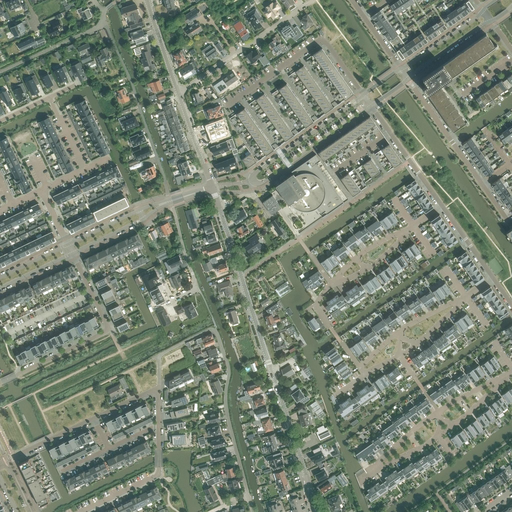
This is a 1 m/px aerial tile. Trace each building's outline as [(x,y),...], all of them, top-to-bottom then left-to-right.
[(21,5),(18,0),(12,0),(7,3),(11,10),(21,5)] [(400,0),(399,0),(395,3),(401,12),(406,9),(400,0)] [(406,0),(400,0),(406,9),(411,6),(406,0)] [(466,0),(464,2),(470,11),(474,8),(469,0),(468,0),(466,0)] [(175,1),(165,4),(167,10),(173,8),(173,11),(179,9),(178,7),(176,7),(175,1)] [(267,10),(264,12),(268,17),(271,15),(273,18),(275,16),(276,17),(278,16),(277,15),(279,13),(277,10),(280,7),(276,2),(273,4),(272,3),(266,8),(267,10)] [(464,2),(459,5),(466,14),(470,11),(464,2)] [(49,3),(38,8),(42,16),(53,11),(49,3)] [(395,3),(391,6),(392,8),(394,10),(397,15),(401,12),(395,3)] [(135,4),(123,8),(126,17),(128,17),(130,22),(131,27),(125,29),(126,33),(132,31),(132,28),(144,25),(141,18),(140,18),(139,19),(139,18),(139,17),(139,16),(139,15),(138,14),(138,13),(135,4)] [(4,14),(0,6),(0,5),(0,15),(1,17),(4,15),(6,20),(9,18),(7,12),(4,14)] [(460,6),(456,9),(461,17),(466,14),(459,5),(460,6)] [(78,13),(81,12),(84,20),(92,16),(88,8),(85,10),(83,7),(77,10),(78,13)] [(189,29),(186,31),(189,36),(193,34),(193,35),(202,29),(200,26),(198,22),(195,24),(193,20),(201,15),(197,8),(184,17),(188,23),(190,22),(192,26),(189,28),(189,29)] [(262,26),(258,21),(263,19),(256,9),(250,13),(252,16),(248,19),(250,21),(249,21),(250,22),(255,29),(258,27),(259,28),(262,26)] [(382,9),(372,16),(375,20),(385,13),(382,9)] [(450,10),(457,20),(461,17),(456,9),(452,12),(450,10)] [(450,10),(446,13),(453,23),(457,20),(450,10)] [(388,17),(385,13),(375,20),(378,24),(387,18),(388,17)] [(447,14),(442,17),(449,26),(453,23),(446,13),(447,14)] [(303,17),(304,18),(301,20),(305,25),(302,27),(305,30),(309,27),(308,25),(312,22),(307,14),(303,17)] [(387,18),(378,24),(381,29),(390,22),(387,18)] [(440,18),(435,21),(442,31),(447,28),(440,18)] [(54,27),(48,29),(51,37),(60,32),(58,28),(62,27),(59,20),(52,23),(54,27)] [(244,40),(244,41),(246,40),(250,38),(249,37),(251,36),(240,21),(241,23),(235,27),(244,40)] [(442,31),(435,21),(431,24),(438,34),(442,31)] [(22,22),(10,28),(15,37),(19,35),(20,36),(27,32),(26,30),(22,22)] [(392,27),(390,22),(381,29),(384,33),(392,27)] [(291,24),(290,23),(290,24),(287,26),(286,26),(283,28),(283,29),(280,31),(279,31),(279,32),(284,38),(284,39),(285,38),(290,34),(292,37),(292,38),(293,37),(297,35),(297,34),(297,35),(299,38),(303,35),(297,26),(294,28),(291,24)] [(432,25),(428,28),(434,37),(438,34),(431,24),(432,25)] [(393,27),(392,27),(384,33),(387,37),(395,31),(394,31),(392,27),(393,27)] [(428,28),(423,31),(430,40),(434,37),(428,28)] [(132,39),(133,41),(135,40),(137,45),(148,41),(147,36),(148,35),(147,34),(146,34),(145,32),(144,33),(142,29),(130,33),(132,37),(132,39)] [(395,31),(387,37),(390,41),(394,38),(398,35),(399,35),(398,35),(395,31)] [(417,35),(423,44),(427,41),(422,33),(418,36),(417,35)] [(274,40),(268,44),(275,54),(280,50),(282,53),(284,52),(286,54),(289,51),(288,49),(284,43),(281,45),(279,41),(281,39),(277,34),(275,35),(275,36),(272,38),(274,40)] [(491,49),(493,48),(494,50),(498,47),(497,45),(495,46),(486,34),(422,79),(424,82),(420,85),(422,88),(431,100),(453,132),(466,123),(467,125),(469,124),(466,119),(464,121),(444,91),(439,85),(444,81),(445,82),(461,70),(462,70),(467,67),(466,67),(474,61),(474,62),(479,58),(486,53),(491,49)] [(394,38),(401,48),(406,56),(409,54),(411,53),(405,45),(399,37),(398,35),(394,38)] [(417,35),(413,38),(419,47),(423,44),(417,35)] [(34,37),(18,44),(19,44),(23,51),(21,51),(37,44),(37,45),(33,47),(34,49),(46,43),(43,38),(35,41),(33,37),(34,37)] [(390,41),(396,51),(402,59),(404,58),(406,56),(401,48),(394,38),(390,41)] [(411,40),(408,41),(409,42),(415,50),(417,49),(419,47),(413,38),(411,40)] [(408,41),(409,42),(407,44),(405,45),(411,53),(415,50),(409,42),(408,41)] [(78,48),(81,55),(81,54),(86,52),(87,55),(86,55),(87,56),(85,57),(87,61),(91,60),(89,55),(88,51),(91,50),(88,43),(85,45),(79,48),(78,48)] [(144,58),(141,59),(142,63),(142,65),(143,64),(144,67),(148,66),(150,70),(151,70),(155,68),(156,68),(155,67),(154,64),(151,64),(150,61),(151,61),(151,60),(150,59),(153,58),(151,50),(146,51),(145,49),(144,45),(133,49),(135,54),(136,55),(138,54),(143,53),(145,58),(144,58)] [(209,51),(205,53),(210,59),(218,53),(214,47),(212,48),(210,45),(206,48),(209,51)] [(109,52),(107,47),(101,50),(103,54),(101,55),(96,57),(99,63),(100,66),(105,64),(104,61),(106,61),(111,58),(109,52)] [(322,48),(313,54),(313,55),(345,99),(354,93),(322,48)] [(180,51),(173,55),(175,57),(174,58),(175,60),(176,60),(184,56),(186,54),(183,49),(180,51)] [(258,58),(261,56),(256,50),(252,52),(252,51),(245,56),(251,64),(257,59),(258,58)] [(175,62),(176,64),(177,64),(178,66),(189,60),(187,58),(186,59),(184,56),(176,60),(175,61),(175,62)] [(84,65),(85,65),(88,71),(97,66),(94,60),(84,65)] [(180,72),(178,72),(180,77),(183,76),(184,79),(192,74),(192,75),(196,73),(193,68),(194,67),(195,68),(197,66),(194,61),(192,62),(189,64),(190,64),(180,71),(180,72)] [(75,76),(78,75),(80,79),(84,77),(85,77),(86,76),(87,77),(80,62),(79,62),(80,64),(74,67),(71,68),(72,69),(75,75),(75,76)] [(304,65),(295,71),(298,76),(307,70),(304,66),(304,65)] [(62,67),(54,71),(60,82),(68,79),(65,73),(68,71),(65,66),(62,67)] [(307,70),(298,76),(301,80),(310,74),(307,70)] [(233,72),(223,79),(228,86),(238,79),(233,72)] [(51,81),(54,79),(52,74),(49,75),(48,73),(41,76),(43,81),(44,85),(45,85),(47,88),(53,84),(51,81)] [(301,80),(304,84),(313,78),(310,74),(301,80)] [(36,85),(39,84),(35,75),(30,77),(31,80),(26,82),(32,95),(39,91),(36,85)] [(304,84),(307,88),(316,82),(313,78),(304,84)] [(511,84),(508,78),(503,82),(507,89),(508,91),(511,87),(511,84)] [(150,83),(147,84),(148,87),(151,86),(153,92),(156,91),(162,89),(159,80),(150,83)] [(501,80),(498,83),(503,91),(507,89),(503,82),(501,80)] [(223,86),(223,85),(220,82),(213,86),(216,91),(223,86)] [(316,82),(307,88),(310,93),(318,87),(316,82)] [(25,95),(24,92),(23,90),(26,89),(23,83),(21,84),(22,86),(13,91),(19,102),(27,98),(25,95)] [(278,89),(281,93),(289,87),(287,84),(287,83),(278,89)] [(498,83),(494,86),(500,94),(503,91),(498,83)] [(494,86),(490,88),(496,96),(500,94),(494,86)] [(289,87),(281,93),(283,96),(291,90),(289,87)] [(310,93),(313,97),(321,91),(318,87),(310,93)] [(490,88),(487,91),(492,99),(496,96),(490,88)] [(124,89),(117,91),(119,96),(117,97),(119,102),(121,101),(122,103),(130,100),(128,96),(127,97),(124,89)] [(0,101),(4,100),(7,106),(13,103),(11,99),(13,98),(10,93),(9,93),(7,90),(0,93),(0,101)] [(283,96),(286,100),(294,94),(291,90),(283,96)] [(313,97),(316,101),(324,95),(321,91),(313,97)] [(487,91),(483,93),(489,102),(492,99),(487,91)] [(195,102),(194,103),(195,105),(201,103),(204,102),(204,100),(202,96),(200,97),(198,92),(192,94),(195,102)] [(264,93),(255,99),(258,104),(267,98),(264,94),(264,93)] [(483,93),(479,96),(485,104),(489,102),(483,93)] [(286,100),(288,103),(296,97),(294,94),(286,100)] [(324,95),(316,101),(319,105),(327,99),(324,95)] [(479,96),(475,99),(481,107),(485,104),(479,96)] [(296,97),(288,103),(291,106),(299,101),(296,97)] [(258,104),(261,108),(270,102),(267,98),(258,104)] [(166,105),(163,106),(165,111),(167,110),(171,108),(174,107),(173,103),(172,103),(171,99),(166,101),(167,105),(166,105)] [(319,105),(322,109),(330,103),(327,99),(319,105)] [(76,104),(79,110),(83,107),(88,105),(85,100),(81,102),(76,104)] [(291,106),(293,110),(301,104),(299,101),(291,106)] [(261,108),(264,112),(273,106),(270,102),(261,108)] [(330,103),(322,109),(325,114),(333,108),(330,103)] [(301,104),(293,110),(296,113),(304,108),(301,104)] [(79,110),(81,115),(86,113),(90,110),(88,105),(83,107),(79,110)] [(224,114),(222,109),(222,108),(221,108),(220,105),(217,106),(215,107),(212,108),(207,110),(210,117),(215,115),(216,117),(224,114)] [(264,112),(267,116),(276,110),(273,106),(264,112)] [(165,111),(158,113),(159,115),(162,114),(166,113),(166,115),(169,114),(173,112),(176,111),(174,107),(171,108),(167,110),(165,111)] [(237,114),(239,117),(247,111),(245,108),(236,114),(237,114)] [(306,111),(304,108),(296,113),(298,117),(306,111)] [(81,115),(84,120),(88,118),(93,116),(90,110),(86,113),(81,115)] [(276,110),(267,116),(270,120),(279,114),(276,110)] [(247,111),(239,117),(241,121),(249,115),(247,111)] [(309,115),(306,111),(298,117),(300,120),(309,115)] [(279,114),(270,120),(273,125),(282,119),(279,114)] [(241,121),(244,124),(252,118),(249,115),(241,121)] [(311,118),(309,115),(300,120),(303,124),(311,118)] [(84,120),(86,125),(91,123),(95,121),(93,116),(88,118),(84,120)] [(128,120),(127,120),(125,116),(118,119),(120,123),(123,122),(126,129),(138,124),(135,117),(130,119),(128,120)] [(370,116),(367,118),(367,119),(372,127),(376,124),(370,116)] [(52,123),(49,117),(40,122),(38,123),(41,128),(43,127),(52,123)] [(252,118),(244,124),(246,127),(254,122),(252,118)] [(313,122),(311,118),(303,124),(305,127),(313,122)] [(367,118),(363,121),(369,129),(372,127),(367,119),(367,118)] [(273,125),(276,129),(285,123),(282,119),(273,125)] [(86,125),(88,130),(93,128),(98,126),(95,121),(91,123),(86,125)] [(213,124),(207,126),(209,132),(210,132),(211,134),(210,134),(212,140),(219,138),(222,137),(225,136),(227,135),(225,129),(224,129),(223,127),(224,127),(222,121),(221,121),(220,121),(216,122),(213,124)] [(363,121),(360,123),(365,131),(369,129),(363,121)] [(254,122),(246,127),(249,131),(257,125),(254,122)] [(54,128),(52,123),(43,127),(41,128),(42,128),(44,133),(45,132),(54,128)] [(276,129),(279,133),(288,127),(285,123),(276,129)] [(360,123),(356,126),(362,134),(365,131),(360,123)] [(249,131),(251,134),(259,129),(257,125),(249,131)] [(88,130),(91,135),(96,133),(100,131),(98,126),(93,128),(88,130)] [(356,126),(353,128),(358,136),(362,134),(356,126)] [(174,130),(172,131),(174,136),(178,135),(179,134),(184,133),(182,128),(182,127),(178,129),(176,129),(174,130)] [(279,133),(282,137),(291,131),(288,127),(279,133)] [(57,133),(54,128),(45,132),(44,133),(47,138),(48,137),(57,133)] [(353,128),(349,131),(355,139),(358,136),(353,128)] [(259,129),(251,134),(254,138),(262,132),(259,129)] [(511,137),(511,134),(508,129),(503,132),(511,143),(511,142),(511,140),(510,139),(511,137)] [(502,130),(497,133),(504,143),(507,141),(510,144),(511,143),(503,132),(502,130)] [(91,135),(93,141),(98,138),(103,136),(100,131),(96,133),(91,135)] [(133,146),(146,141),(143,134),(139,136),(138,134),(137,135),(135,131),(130,134),(131,137),(130,138),(133,146)] [(294,135),(291,131),(282,137),(285,142),(294,135)] [(349,131),(346,133),(351,141),(355,139),(349,131)] [(254,138),(256,141),(264,136),(262,132),(254,138)] [(59,138),(57,133),(48,137),(47,138),(49,143),(50,142),(59,138)] [(346,133),(342,136),(348,144),(351,141),(346,133)] [(93,141),(96,146),(101,143),(105,141),(103,136),(98,138),(93,141)] [(256,141),(259,145),(267,139),(264,136),(256,141)] [(342,136),(339,138),(344,146),(345,146),(348,144),(342,136)] [(10,143),(7,138),(0,140),(0,147),(1,147),(10,143)] [(62,143),(59,138),(50,142),(49,143),(52,148),(53,148),(62,143)] [(339,138),(335,141),(341,149),(345,146),(344,146),(339,138)] [(463,143),(467,148),(474,143),(471,138),(463,143)] [(232,139),(226,141),(222,143),(214,145),(214,146),(210,147),(211,152),(213,152),(214,155),(221,153),(226,151),(229,150),(235,148),(232,139)] [(259,145),(261,148),(269,143),(267,139),(259,145)] [(96,146),(98,151),(103,149),(108,146),(105,141),(101,143),(96,146)] [(335,141),(332,143),(337,151),(338,151),(341,149),(335,141)] [(12,148),(10,143),(1,147),(0,147),(0,148),(2,153),(3,152),(12,148)] [(64,148),(62,143),(53,148),(52,148),(54,153),(55,153),(64,148)] [(269,143),(261,148),(263,152),(272,146),(269,143)] [(332,143),(328,145),(328,146),(334,153),(334,154),(338,151),(337,151),(332,143)] [(467,148),(470,153),(478,147),(474,143),(467,148)] [(381,149),(384,153),(392,147),(390,144),(381,149)] [(328,145),(325,148),(331,156),(334,154),(334,153),(328,146),(328,145)] [(98,151),(101,156),(106,154),(110,152),(108,146),(103,149),(98,151)] [(274,150),(272,146),(263,152),(266,155),(274,150)] [(140,147),(133,150),(134,153),(137,160),(152,154),(149,147),(141,150),(140,147)] [(384,153),(386,156),(394,151),(392,147),(384,153)] [(470,153),(473,158),(481,152),(478,147),(470,153)] [(6,157),(15,153),(12,148),(3,152),(2,153),(5,158),(6,157)] [(67,153),(64,148),(55,153),(54,153),(57,158),(58,158),(67,153)] [(325,148),(321,150),(327,158),(331,156),(325,148)] [(321,150),(318,153),(324,161),(327,158),(321,150)] [(386,156),(389,160),(397,154),(394,151),(386,156)] [(473,158),(476,162),(484,157),(481,152),(473,158)] [(17,158),(15,153),(6,157),(5,158),(7,163),(6,163),(6,164),(8,163),(17,158)] [(60,163),(69,159),(67,153),(58,158),(57,158),(59,163),(58,164),(60,163)] [(251,153),(246,156),(252,165),(257,162),(251,153)] [(291,173),(292,174),(291,175),(275,186),(289,204),(290,203),(291,204),(292,205),(293,206),(294,207),(295,208),(296,208),(297,209),(299,210),(300,210),(301,211),(303,211),(305,211),(306,211),(307,211),(308,211),(310,211),(311,210),(312,210),(314,210),(315,209),(316,209),(317,208),(323,216),(322,217),(323,217),(344,203),(316,164),(320,161),(316,154),(291,172),(291,173)] [(389,160),(391,164),(399,158),(400,158),(397,154),(389,160)] [(175,158),(170,160),(172,166),(179,164),(181,170),(189,167),(187,161),(186,161),(185,159),(181,160),(181,159),(181,160),(180,156),(175,158)] [(242,159),(248,168),(252,165),(246,156),(242,159)] [(227,160),(225,161),(229,170),(231,169),(230,167),(237,164),(235,157),(227,160)] [(476,162),(480,167),(488,161),(484,157),(476,162)] [(11,168),(20,163),(17,158),(8,163),(6,164),(9,169),(11,168)] [(399,158),(391,164),(394,167),(402,161),(400,158),(399,158)] [(63,168),(72,164),(69,159),(60,163),(58,164),(61,169),(63,168)] [(371,159),(362,165),(365,169),(374,163),(371,159)] [(229,170),(225,161),(223,162),(216,164),(218,171),(225,168),(226,171),(229,170)] [(480,167),(483,172),(491,166),(488,161),(480,167)] [(13,173),(22,169),(20,163),(11,168),(9,169),(10,168),(12,173),(13,173)] [(377,167),(374,163),(365,169),(368,173),(377,167)] [(74,169),(72,164),(63,168),(61,169),(63,174),(65,173),(74,169)] [(122,176),(117,165),(113,168),(117,177),(117,178),(118,179),(122,176)] [(157,175),(152,177),(158,175),(154,165),(145,169),(154,166),(157,175)] [(145,169),(141,171),(143,176),(147,174),(149,179),(149,178),(150,180),(152,179),(152,177),(157,175),(154,166),(145,169)] [(483,172),(486,176),(494,171),(491,166),(483,172)] [(189,167),(181,170),(183,175),(191,173),(189,167)] [(380,171),(377,167),(368,173),(371,178),(380,172),(380,171)] [(117,177),(113,168),(109,169),(113,178),(113,180),(117,178),(117,177)] [(25,174),(22,169),(13,173),(12,173),(12,174),(13,173),(16,178),(13,179),(14,179),(15,179),(16,178),(20,176),(25,174)] [(113,178),(109,169),(105,171),(109,180),(113,178)] [(109,180),(105,171),(100,173),(105,182),(109,180)] [(105,182),(100,173),(96,175),(101,184),(100,184),(101,185),(105,183),(105,182)] [(340,178),(343,182),(351,176),(348,173),(340,178)] [(27,179),(25,174),(20,176),(16,178),(15,179),(14,179),(16,184),(17,184),(18,183),(23,181),(27,179)] [(101,184),(96,175),(92,177),(97,186),(100,184),(101,184)] [(184,183),(182,176),(176,178),(178,185),(184,183)] [(343,182),(345,185),(354,180),(351,176),(343,182)] [(97,186),(92,177),(88,179),(93,188),(92,188),(93,189),(97,187),(97,186)] [(502,177),(492,184),(495,189),(505,182),(502,177)] [(21,188),(29,184),(27,179),(23,181),(18,183),(17,184),(16,184),(17,184),(20,189),(21,188)] [(93,188),(88,179),(84,181),(89,190),(92,188),(93,188)] [(345,185),(348,189),(356,183),(354,180),(345,185)] [(410,190),(418,184),(415,180),(405,186),(409,191),(410,190)] [(89,190),(84,181),(80,183),(84,192),(89,190)] [(505,182),(495,189),(498,194),(508,187),(508,186),(506,188),(503,184),(505,182)] [(348,189),(350,193),(359,187),(356,183),(348,189)] [(32,189),(29,184),(21,188),(20,189),(22,194),(23,194),(32,189)] [(83,194),(78,184),(73,186),(78,196),(83,194)] [(413,195),(421,189),(418,184),(410,190),(413,194),(413,195)] [(78,196),(73,186),(68,189),(73,198),(72,198),(74,200),(79,197),(78,196)] [(359,187),(350,193),(353,196),(361,190),(359,187)] [(508,187),(498,194),(502,198),(511,191),(508,187)] [(73,198),(68,189),(63,191),(68,200),(72,198),(73,198)] [(416,199),(424,193),(421,189),(413,195),(413,194),(412,195),(415,200),(416,199)] [(68,200),(63,191),(59,194),(63,202),(68,200)] [(511,191),(502,198),(505,203),(511,198),(511,191)] [(123,193),(118,195),(119,199),(124,208),(129,205),(125,196),(123,193)] [(424,193),(416,199),(419,203),(427,197),(424,193)] [(63,202),(59,194),(54,196),(58,205),(63,202)] [(118,195),(113,198),(114,202),(119,210),(124,208),(119,199),(118,195)] [(273,195),(263,202),(271,215),(281,208),(280,206),(273,195)] [(422,208),(431,202),(427,197),(419,203),(418,204),(421,209),(422,208)] [(113,198),(107,200),(109,204),(113,213),(119,210),(114,202),(113,198)] [(107,200),(102,203),(104,206),(108,215),(113,213),(109,204),(107,200)] [(422,208),(425,212),(434,206),(431,202),(422,208)] [(43,212),(39,203),(34,206),(38,214),(43,212)] [(102,203),(97,205),(99,209),(103,218),(108,215),(104,206),(102,203)] [(97,205),(92,208),(93,211),(98,220),(103,218),(99,209),(97,205)] [(38,214),(34,206),(29,208),(33,217),(38,214)] [(33,217),(29,208),(24,210),(28,219),(33,217)] [(193,209),(186,211),(189,222),(197,220),(197,219),(199,219),(196,208),(193,209)] [(236,217),(233,219),(236,224),(243,220),(242,219),(247,216),(245,211),(243,209),(241,211),(238,213),(239,215),(236,217)] [(28,219),(24,210),(19,213),(23,222),(23,221),(28,219)] [(391,211),(385,215),(392,225),(396,222),(398,221),(398,220),(397,219),(395,216),(396,215),(393,211),(392,212),(391,211)] [(92,212),(87,215),(91,223),(96,221),(92,212)] [(23,222),(19,213),(14,215),(18,224),(19,225),(24,223),(23,221),(23,222)] [(439,214),(431,220),(434,225),(438,222),(442,219),(439,214)] [(18,224),(14,215),(9,217),(13,226),(14,228),(19,225),(18,224)] [(87,215),(82,217),(86,226),(91,223),(87,215)] [(163,225),(169,222),(172,220),(171,217),(170,215),(160,219),(161,222),(163,225)] [(385,215),(379,220),(385,228),(386,229),(388,228),(392,225),(385,215)] [(13,226),(9,217),(4,220),(9,229),(13,226)] [(82,217),(77,219),(81,228),(86,226),(82,217)] [(277,218),(271,222),(281,235),(287,231),(277,218)] [(77,219),(72,222),(76,231),(81,228),(77,219)] [(383,229),(377,219),(372,223),(378,232),(383,229)] [(438,222),(434,225),(437,229),(441,226),(446,223),(442,219),(438,222)] [(9,229),(4,220),(0,221),(0,223),(4,231),(9,229)] [(204,228),(202,228),(203,232),(205,231),(206,235),(214,232),(215,232),(211,222),(207,223),(206,221),(202,222),(203,225),(204,228)] [(72,222),(67,224),(69,229),(71,233),(74,232),(76,231),(72,222)] [(169,222),(163,225),(161,224),(160,225),(160,226),(157,227),(160,232),(162,236),(164,235),(173,231),(171,227),(170,225),(169,222)] [(372,223),(371,222),(366,225),(367,226),(373,235),(378,232),(372,223)] [(441,226),(437,229),(440,234),(445,231),(449,228),(446,223),(441,226)] [(241,226),(236,229),(238,233),(240,237),(249,232),(247,228),(247,227),(244,228),(243,225),(241,226)] [(365,227),(364,226),(359,229),(360,230),(366,238),(371,235),(365,227)] [(153,228),(149,230),(151,234),(153,239),(158,237),(155,232),(153,228)] [(445,231),(440,234),(443,238),(448,235),(452,232),(449,228),(445,231)] [(366,238),(360,230),(355,234),(361,242),(366,238)] [(54,236),(52,231),(47,234),(52,243),(54,242),(54,241),(56,240),(54,236)] [(206,235),(207,237),(204,238),(205,242),(208,241),(209,244),(217,241),(218,241),(215,232),(214,232),(206,235)] [(448,235),(443,238),(447,243),(451,240),(455,237),(452,232),(448,235)] [(140,238),(139,236),(138,233),(132,236),(135,241),(137,245),(138,247),(143,244),(142,243),(140,238)] [(52,243),(47,234),(42,236),(47,245),(52,243)] [(248,240),(251,244),(246,247),(250,254),(254,252),(255,253),(259,251),(260,250),(259,248),(262,246),(257,240),(259,238),(257,235),(248,240)] [(359,243),(354,235),(349,238),(354,246),(359,243)] [(47,245),(42,236),(37,239),(42,247),(47,245)] [(135,241),(132,236),(133,236),(128,239),(128,238),(130,243),(132,247),(133,249),(138,247),(137,245),(135,241)] [(349,238),(348,237),(343,241),(344,242),(350,250),(354,246),(349,238)] [(447,243),(450,247),(458,241),(455,237),(451,240),(447,243)] [(130,243),(128,238),(123,240),(125,245),(127,250),(128,251),(133,249),(132,247),(130,243)] [(37,239),(33,241),(35,245),(37,250),(39,249),(40,248),(42,247),(37,239)] [(125,245),(123,240),(123,241),(118,243),(120,248),(122,252),(123,254),(128,251),(127,250),(125,245)] [(33,241),(28,243),(32,252),(37,250),(35,245),(33,241)] [(32,252),(28,243),(23,246),(25,250),(27,254),(29,253),(30,253),(32,252)] [(120,248),(118,243),(113,245),(115,250),(118,255),(118,256),(123,254),(122,252),(120,248)] [(223,251),(220,243),(207,248),(207,247),(202,248),(203,252),(208,251),(210,255),(223,251)] [(349,253),(343,243),(338,247),(344,256),(349,253)] [(414,244),(414,243),(412,245),(408,248),(415,257),(421,253),(420,252),(421,251),(418,247),(417,248),(415,244),(414,244)] [(115,250),(113,245),(113,246),(109,248),(108,247),(108,248),(110,252),(113,257),(113,259),(118,256),(118,255),(115,250)] [(23,246),(18,248),(22,257),(27,254),(25,250),(23,246)] [(344,256),(338,247),(333,250),(339,260),(344,256)] [(18,248),(13,250),(17,259),(22,257),(18,248)] [(110,252),(108,248),(106,249),(103,250),(106,255),(108,259),(112,257),(113,259),(113,257),(110,252)] [(402,252),(403,253),(409,262),(416,258),(415,257),(408,248),(404,250),(402,252)] [(13,250),(8,253),(12,262),(17,259),(13,250)] [(106,255),(103,250),(103,251),(99,253),(99,252),(98,252),(101,257),(103,262),(104,263),(103,261),(108,259),(106,255)] [(160,261),(168,257),(165,251),(157,255),(160,261)] [(457,257),(460,262),(465,259),(469,256),(465,251),(457,257)] [(101,257),(98,252),(94,255),(96,259),(98,264),(99,266),(104,263),(103,262),(101,257)] [(8,253),(3,255),(7,264),(12,262),(8,253)] [(333,254),(332,253),(326,257),(327,258),(333,267),(337,264),(339,263),(339,262),(338,261),(333,254)] [(96,259),(94,255),(93,255),(94,255),(89,257),(91,262),(93,266),(94,268),(99,266),(98,264),(96,259)] [(178,264),(183,263),(179,255),(167,260),(167,261),(171,268),(168,269),(170,274),(180,269),(178,264)] [(399,256),(395,259),(401,267),(401,268),(402,269),(408,264),(402,256),(402,255),(401,255),(399,256)] [(465,259),(460,262),(463,266),(468,263),(472,260),(469,256),(465,259)] [(91,262),(89,257),(84,259),(86,264),(88,269),(89,270),(94,268),(93,266),(91,262)] [(326,257),(320,261),(321,262),(320,263),(323,267),(323,266),(326,270),(327,271),(329,269),(333,267),(327,258),(326,257)] [(395,259),(389,263),(395,272),(401,268),(401,267),(395,259)] [(468,263),(463,266),(466,271),(471,268),(475,265),(472,260),(468,263)] [(208,262),(203,264),(206,271),(211,269),(208,262)] [(227,267),(227,266),(227,265),(227,266),(226,262),(216,266),(215,266),(216,270),(218,270),(219,273),(219,274),(224,273),(223,271),(228,270),(228,269),(229,268),(228,267),(227,267)] [(74,270),(72,265),(67,268),(69,272),(69,273),(71,277),(72,279),(77,276),(76,274),(74,270)] [(471,268),(466,271),(470,275),(474,272),(478,269),(475,265),(471,268)] [(389,266),(383,270),(389,279),(395,275),(389,266)] [(69,272),(67,268),(66,268),(67,268),(62,270),(64,275),(66,279),(67,281),(67,279),(71,277),(72,279),(71,277),(69,273),(69,272)] [(317,269),(309,274),(317,285),(320,283),(322,282),(322,281),(320,279),(323,277),(317,269)] [(474,272),(470,275),(473,280),(477,277),(481,274),(478,269),(474,272)] [(64,275),(62,270),(57,272),(59,277),(61,282),(62,283),(67,281),(66,279),(64,275)] [(377,274),(377,275),(377,276),(383,284),(390,280),(389,279),(383,270),(379,273),(377,274)] [(59,277),(57,272),(57,273),(53,275),(52,274),(52,275),(54,279),(57,284),(57,286),(62,283),(61,282),(59,277)] [(159,278),(156,272),(150,275),(149,274),(142,278),(147,289),(155,285),(153,281),(159,278)] [(178,274),(169,278),(174,289),(183,284),(181,281),(182,280),(181,280),(180,277),(181,277),(180,277),(178,274)] [(309,274),(301,280),(303,282),(307,288),(310,286),(311,288),(312,288),(312,289),(314,287),(317,285),(309,274)] [(477,277),(473,280),(476,284),(485,278),(481,274),(477,277)] [(54,279),(52,275),(47,277),(49,282),(52,286),(53,288),(57,286),(57,284),(54,279)] [(375,276),(369,280),(375,289),(381,284),(375,276)] [(49,282),(47,277),(47,278),(43,280),(43,279),(42,279),(45,284),(47,289),(48,290),(53,288),(52,286),(49,282)] [(107,287),(113,284),(111,281),(108,283),(105,277),(96,282),(99,288),(105,284),(107,287)] [(45,284),(42,279),(37,282),(40,286),(42,291),(43,293),(48,290),(47,289),(45,284)] [(369,280),(363,284),(369,293),(375,289),(369,280)] [(231,286),(230,281),(217,285),(220,292),(225,290),(227,297),(233,295),(231,286)] [(40,286),(37,282),(38,282),(33,285),(37,293),(38,295),(43,293),(42,291),(40,286)] [(278,288),(275,289),(280,297),(283,295),(285,293),(288,291),(291,289),(286,282),(283,284),(280,286),(278,288)] [(444,282),(438,286),(445,296),(451,291),(448,287),(448,286),(446,282),(445,283),(444,282)] [(108,290),(102,293),(104,298),(116,292),(113,284),(107,287),(108,290)] [(157,288),(151,292),(154,299),(153,299),(155,303),(156,303),(157,304),(165,300),(161,292),(165,289),(162,284),(157,287),(157,288)] [(355,286),(351,288),(359,299),(364,296),(363,294),(366,292),(361,285),(358,287),(357,286),(357,285),(356,285),(355,286)] [(34,295),(30,286),(25,288),(27,293),(29,297),(30,299),(35,296),(34,295)] [(438,286),(432,290),(439,300),(445,296),(438,286)] [(493,291),(490,286),(482,292),(481,293),(484,297),(485,296),(489,294),(493,291)] [(27,293),(25,288),(20,290),(22,295),(24,300),(25,301),(25,299),(29,297),(30,299),(29,297),(27,293)] [(347,292),(346,292),(347,292),(347,293),(348,295),(345,297),(351,305),(359,299),(351,288),(348,291),(347,292)] [(429,289),(424,293),(431,303),(436,299),(429,289)] [(22,295),(20,290),(20,291),(15,293),(15,292),(17,297),(19,302),(20,304),(25,301),(24,300),(22,295)] [(485,296),(488,301),(492,298),(496,295),(493,291),(489,294),(485,296)] [(17,297),(15,292),(10,295),(12,300),(15,304),(15,306),(16,306),(15,304),(19,302),(20,304),(19,302),(17,297)] [(120,300),(116,292),(104,298),(106,304),(113,301),(114,303),(120,300)] [(431,303),(424,293),(419,296),(426,306),(431,303)] [(12,300),(10,295),(6,298),(5,297),(7,302),(10,307),(10,308),(15,306),(15,304),(12,300)] [(337,295),(332,298),(340,309),(348,304),(342,295),(339,297),(338,296),(337,295)] [(495,302),(500,299),(496,295),(492,298),(488,301),(487,302),(490,306),(491,305),(495,302)] [(416,296),(411,299),(419,309),(423,306),(416,296)] [(7,302),(5,297),(0,300),(3,304),(5,309),(6,311),(10,308),(10,307),(7,302)] [(268,298),(261,302),(263,306),(270,301),(268,298)] [(327,302),(328,303),(329,304),(326,306),(332,315),(340,309),(332,298),(329,301),(327,302)] [(419,309),(411,299),(407,302),(414,313),(419,309)] [(498,307),(503,304),(500,299),(495,302),(491,305),(490,306),(493,310),(494,310),(498,307)] [(122,310),(124,309),(120,300),(114,303),(116,306),(109,309),(112,314),(121,309),(122,310)] [(272,311),(280,306),(278,303),(266,310),(268,313),(269,315),(266,316),(267,320),(266,320),(268,325),(269,325),(270,327),(277,325),(276,322),(280,321),(279,316),(273,318),(272,314),(273,314),(272,311)] [(405,303),(400,306),(406,315),(411,312),(405,303)] [(193,309),(194,308),(192,304),(191,304),(184,308),(189,319),(196,315),(193,309)] [(501,311),(506,308),(503,304),(498,307),(494,310),(493,310),(496,315),(497,314),(501,311)] [(406,315),(400,306),(395,310),(401,319),(406,315)] [(233,307),(223,310),(224,313),(227,312),(230,323),(233,322),(233,324),(238,323),(237,321),(238,320),(235,310),(234,310),(233,307)] [(509,313),(506,308),(501,311),(497,314),(501,319),(509,313)] [(112,314),(111,314),(114,320),(121,317),(122,319),(128,317),(127,314),(124,315),(121,310),(122,310),(121,309),(112,314)] [(165,309),(158,313),(163,325),(164,325),(170,323),(170,322),(171,322),(165,309)] [(393,311),(388,314),(395,323),(400,320),(393,311)] [(467,314),(466,313),(466,314),(464,315),(460,318),(467,327),(473,323),(473,322),(473,321),(471,318),(470,318),(467,314)] [(388,314),(384,318),(390,327),(395,323),(388,314)] [(94,315),(89,317),(93,326),(94,328),(99,325),(98,324),(97,321),(98,320),(96,316),(94,316),(94,315)] [(89,317),(84,320),(88,329),(89,330),(94,328),(93,326),(89,317)] [(120,331),(132,325),(128,317),(122,319),(124,322),(117,325),(120,331)] [(312,318),(308,321),(310,325),(309,326),(312,329),(313,329),(314,331),(321,326),(323,324),(318,317),(316,319),(315,318),(314,317),(312,318)] [(388,328),(381,318),(376,321),(384,331),(388,328)] [(455,322),(454,322),(455,322),(455,323),(461,332),(467,327),(460,318),(456,321),(455,322)] [(83,320),(84,321),(80,324),(83,331),(84,333),(84,332),(88,330),(89,331),(89,330),(88,329),(84,320),(83,320)] [(384,331),(376,321),(372,324),(372,325),(379,335),(384,331)] [(80,324),(79,322),(74,324),(75,326),(78,333),(79,335),(84,333),(83,331),(80,324)] [(454,325),(449,328),(456,338),(461,335),(454,325)] [(79,335),(78,333),(75,326),(70,328),(74,336),(74,338),(75,337),(74,337),(79,335)] [(69,327),(64,329),(65,331),(69,338),(70,340),(74,338),(74,336),(70,328),(69,327)] [(367,332),(373,341),(378,338),(372,328),(367,332)] [(456,338),(449,328),(444,331),(451,342),(456,338)] [(69,338),(65,331),(64,329),(59,331),(60,333),(64,340),(64,342),(65,342),(69,340),(70,340),(69,338)] [(55,335),(59,343),(60,345),(65,342),(64,342),(64,340),(60,333),(59,331),(54,334),(55,335)] [(362,335),(369,345),(373,341),(367,332),(362,335)] [(197,340),(195,341),(197,345),(203,342),(214,338),(212,333),(201,337),(196,339),(197,340)] [(59,343),(55,335),(54,334),(50,336),(54,345),(55,347),(59,344),(59,345),(60,345),(59,343)] [(275,344),(274,345),(275,350),(286,347),(284,341),(283,342),(280,334),(273,336),(275,344)] [(444,334),(439,338),(446,348),(451,344),(444,334)] [(54,345),(50,336),(45,338),(45,340),(49,348),(50,349),(53,348),(55,347),(54,345)] [(203,342),(197,345),(197,347),(200,346),(201,349),(205,347),(216,343),(214,338),(203,342)] [(361,338),(355,342),(362,352),(368,347),(361,338)] [(446,348),(439,338),(434,341),(441,351),(446,348)] [(41,342),(40,342),(44,350),(45,352),(45,351),(49,349),(50,350),(50,349),(49,348),(45,340),(41,342)] [(35,343),(36,345),(39,352),(40,354),(45,352),(44,350),(40,342),(41,342),(40,341),(35,343)] [(362,352),(355,342),(349,346),(350,347),(349,348),(352,352),(353,351),(356,356),(362,352)] [(433,344),(429,347),(435,356),(440,353),(433,344)] [(36,345),(31,347),(34,355),(35,356),(36,356),(35,356),(40,354),(39,352),(36,345)] [(31,347),(31,348),(26,350),(26,349),(26,350),(29,357),(30,359),(35,356),(34,355),(31,347)] [(333,347),(325,353),(329,359),(338,353),(336,349),(335,349),(333,347)] [(435,356),(429,347),(424,351),(430,360),(435,356)] [(211,349),(204,352),(204,354),(208,353),(211,358),(219,354),(216,348),(211,350),(211,349)] [(26,350),(21,352),(24,359),(25,361),(26,361),(30,359),(29,357),(26,350)] [(21,352),(16,355),(14,356),(16,360),(18,359),(20,364),(25,361),(24,359),(21,352)] [(422,352),(417,355),(424,364),(429,361),(422,352)] [(338,353),(329,359),(329,360),(330,359),(334,365),(342,360),(340,357),(341,357),(338,353)] [(424,364),(417,355),(412,359),(416,364),(415,364),(417,367),(418,367),(419,368),(424,364)] [(493,356),(487,360),(493,370),(499,365),(496,361),(497,360),(494,356),(493,357),(493,356)] [(493,370),(487,360),(481,364),(487,373),(487,374),(488,374),(489,372),(493,370)] [(343,361),(334,367),(339,373),(348,366),(345,362),(344,363),(343,361)] [(210,366),(209,367),(212,373),(221,369),(218,363),(213,365),(212,362),(209,363),(210,366)] [(290,365),(282,370),(285,379),(295,373),(290,365)] [(471,367),(478,378),(479,378),(485,373),(478,365),(473,369),(471,367)] [(348,366),(339,373),(343,379),(344,379),(348,377),(348,376),(352,373),(350,371),(351,370),(348,366)] [(403,375),(401,372),(400,372),(397,367),(392,371),(399,381),(399,380),(403,377),(402,376),(403,375)] [(478,378),(471,367),(465,371),(472,382),(478,378)] [(189,370),(169,380),(169,386),(170,390),(193,378),(191,375),(189,370)] [(399,381),(392,371),(387,374),(394,384),(399,381)] [(463,372),(458,376),(465,385),(468,382),(469,382),(470,382),(469,381),(469,380),(463,372)] [(384,374),(382,375),(378,378),(385,388),(384,387),(390,382),(385,375),(384,374)] [(458,376),(453,379),(459,387),(460,388),(461,388),(465,385),(458,376)] [(124,377),(119,379),(124,389),(128,386),(124,377)] [(211,383),(215,394),(223,391),(218,380),(217,381),(215,378),(210,380),(211,383)] [(372,382),(372,383),(373,383),(379,392),(385,388),(378,378),(374,381),(372,382)] [(451,379),(446,382),(452,391),(457,388),(451,379)] [(446,382),(441,386),(447,395),(452,391),(446,382)] [(244,392),(246,396),(240,398),(241,401),(245,400),(252,398),(252,397),(251,398),(249,394),(252,393),(255,392),(255,391),(260,389),(258,383),(247,386),(248,390),(244,392)] [(119,385),(108,390),(111,397),(119,393),(120,395),(123,394),(119,385)] [(367,385),(365,386),(362,389),(370,400),(378,394),(372,385),(369,388),(368,386),(367,385)] [(435,391),(441,399),(446,396),(439,387),(435,390),(435,391)] [(300,399),(301,401),(300,401),(302,404),(309,399),(307,396),(305,398),(304,396),(299,389),(298,390),(296,388),(292,391),(293,393),(292,394),(297,402),(300,399)] [(357,392),(357,393),(358,393),(359,395),(357,396),(356,397),(362,405),(370,400),(362,389),(359,391),(357,392)] [(511,401),(511,395),(508,390),(502,394),(509,404),(511,401)] [(433,398),(436,403),(441,399),(435,391),(430,394),(430,395),(432,398),(433,398)] [(186,395),(172,400),(172,407),(174,407),(188,403),(187,399),(186,395)] [(255,409),(257,408),(257,406),(265,403),(266,402),(265,400),(264,400),(263,397),(253,400),(252,398),(245,400),(246,403),(249,402),(250,404),(252,403),(254,410),(255,409)] [(350,398),(350,397),(349,398),(348,399),(345,401),(352,412),(360,406),(354,398),(352,400),(350,398)] [(425,397),(420,400),(426,410),(431,406),(428,401),(429,401),(426,397),(426,398),(425,397)] [(502,411),(508,407),(502,398),(501,397),(499,399),(496,401),(495,401),(503,412),(502,411)] [(310,404),(307,406),(312,413),(315,411),(319,417),(322,416),(325,414),(315,400),(313,402),(310,404)] [(420,400),(415,404),(422,413),(426,410),(420,400)] [(340,404),(340,405),(340,406),(341,407),(338,409),(344,418),(352,412),(345,401),(341,403),(340,404)] [(503,412),(495,401),(491,404),(489,406),(490,407),(497,416),(503,412)] [(146,403),(141,405),(145,414),(150,412),(146,403)] [(141,405),(135,408),(136,408),(140,417),(140,416),(144,414),(145,414),(141,405)] [(413,405),(409,408),(415,418),(419,415),(420,414),(419,413),(413,405)] [(173,411),(170,412),(172,419),(175,418),(189,414),(187,407),(173,411)] [(254,410),(249,411),(250,414),(254,413),(255,417),(256,420),(256,421),(261,419),(260,416),(268,413),(266,407),(256,410),(255,409),(254,410)] [(298,411),(299,414),(299,416),(300,420),(301,419),(301,421),(302,427),(311,424),(312,423),(310,417),(312,416),(310,412),(308,413),(307,411),(305,407),(303,407),(298,411)] [(131,410),(135,419),(140,417),(136,408),(131,410)] [(409,408),(404,412),(409,420),(410,421),(411,420),(415,418),(409,408)] [(496,418),(489,410),(489,409),(487,410),(483,413),(489,422),(496,418)] [(131,410),(128,411),(126,412),(126,413),(126,412),(130,421),(131,421),(135,419),(131,410)] [(121,414),(126,424),(130,421),(126,412),(126,413),(122,415),(121,414)] [(207,416),(207,417),(206,417),(207,422),(208,421),(209,423),(212,422),(217,421),(220,420),(218,413),(215,414),(215,413),(210,414),(210,415),(207,416)] [(402,413),(397,416),(404,426),(408,423),(409,422),(408,421),(402,413)] [(489,422),(483,413),(479,416),(477,417),(477,418),(483,426),(489,421),(489,422)] [(125,424),(126,424),(121,414),(116,417),(121,426),(121,425),(125,423),(125,424)] [(397,416),(393,420),(398,428),(399,429),(400,428),(404,426),(397,416)] [(112,419),(111,419),(116,428),(121,426),(116,417),(112,419)] [(254,425),(257,424),(259,423),(259,426),(260,427),(261,427),(271,423),(272,422),(271,420),(270,420),(269,417),(262,420),(261,419),(256,421),(256,420),(253,421),(254,425)] [(111,419),(106,422),(111,430),(115,428),(116,428),(111,419)] [(482,428),(477,421),(476,420),(474,421),(470,424),(476,433),(482,428)] [(181,427),(184,427),(183,421),(167,424),(168,431),(182,429),(181,427)] [(261,427),(262,430),(257,432),(258,434),(263,433),(273,429),(272,427),(273,426),(273,424),(272,424),(271,423),(261,427)] [(392,423),(387,426),(394,435),(397,432),(399,432),(398,430),(392,423)] [(476,433),(470,424),(466,427),(464,428),(465,430),(470,437),(476,433)] [(208,430),(207,430),(208,435),(209,434),(210,436),(213,435),(218,434),(221,433),(219,425),(208,428),(208,430)] [(317,428),(318,431),(316,432),(318,437),(320,440),(331,435),(329,432),(327,427),(325,428),(324,425),(317,428)] [(387,426),(382,429),(388,437),(389,439),(390,438),(394,435),(387,426)] [(89,430),(84,433),(89,442),(93,439),(89,430)] [(469,438),(463,431),(462,430),(460,431),(456,434),(462,442),(469,438)] [(381,431),(376,435),(384,445),(387,442),(388,441),(387,440),(381,431)] [(79,435),(84,444),(84,443),(88,441),(88,442),(89,442),(84,433),(84,432),(79,435)] [(276,439),(275,435),(274,435),(274,433),(267,436),(262,437),(263,440),(265,439),(266,443),(269,442),(276,440),(276,439)] [(186,444),(185,434),(184,434),(172,435),(169,436),(170,442),(173,442),(173,444),(173,445),(186,444)] [(462,442),(456,434),(452,437),(450,438),(451,439),(454,443),(453,443),(456,447),(462,442)] [(74,437),(79,446),(84,444),(79,435),(75,437),(74,437)] [(376,435),(372,438),(378,447),(379,448),(380,447),(384,445),(376,435)] [(74,437),(69,440),(74,449),(74,448),(78,446),(78,447),(79,446),(74,437)] [(212,442),(211,442),(213,447),(214,447),(214,448),(227,445),(225,440),(224,441),(224,438),(212,441),(212,442)] [(269,442),(270,445),(264,447),(266,453),(276,450),(275,447),(278,446),(278,445),(276,439),(276,440),(269,442)] [(65,442),(64,442),(69,451),(74,449),(69,440),(65,442)] [(141,444),(137,446),(141,455),(142,456),(147,454),(146,453),(142,444),(142,443),(143,443),(142,441),(140,442),(141,444)] [(147,441),(143,443),(142,443),(142,444),(146,453),(147,454),(146,452),(151,450),(147,441)] [(371,441),(363,447),(371,457),(374,455),(376,454),(376,453),(375,453),(374,451),(377,449),(371,441)] [(68,451),(69,451),(64,442),(59,444),(59,445),(60,445),(64,453),(68,451)] [(55,446),(54,447),(59,456),(64,453),(60,445),(59,445),(55,447),(55,446)] [(131,449),(127,451),(131,460),(136,457),(132,448),(133,448),(132,446),(130,447),(131,449)] [(133,448),(132,448),(136,457),(141,455),(142,457),(142,456),(141,455),(137,446),(133,448)] [(49,449),(50,449),(54,458),(59,456),(54,447),(49,449)] [(311,457),(311,458),(312,460),(312,461),(313,461),(313,460),(314,463),(325,458),(324,455),(322,452),(320,447),(313,450),(314,454),(315,453),(316,455),(312,457),(311,457)] [(363,447),(355,452),(361,461),(364,458),(366,461),(368,460),(371,457),(363,447)] [(227,449),(221,451),(220,451),(218,451),(218,452),(217,452),(213,453),(213,455),(214,459),(215,459),(215,461),(227,457),(226,453),(228,453),(227,449)] [(436,449),(431,452),(433,455),(437,462),(442,458),(442,457),(440,453),(439,454),(436,449)] [(117,455),(118,455),(122,464),(127,462),(122,453),(123,453),(122,450),(120,451),(121,454),(118,455),(117,455)] [(127,451),(123,453),(122,453),(127,462),(131,460),(127,451)] [(281,452),(267,456),(270,464),(273,463),(273,464),(272,464),(274,469),(283,466),(281,461),(278,462),(278,461),(278,460),(283,458),(282,456),(282,455),(282,453),(281,453),(281,452)] [(433,465),(437,462),(433,455),(431,452),(428,455),(426,456),(433,465)] [(113,458),(112,457),(113,457),(113,455),(110,456),(112,458),(108,460),(112,469),(117,467),(113,458)] [(113,457),(112,457),(113,458),(117,467),(122,464),(118,455),(117,455),(113,457)] [(422,457),(419,460),(426,469),(430,465),(424,456),(422,457)] [(40,471),(38,472),(31,458),(20,463),(41,508),(47,506),(45,503),(51,500),(47,490),(45,491),(43,487),(45,486),(40,477),(43,476),(40,471)] [(426,469),(419,460),(416,462),(414,463),(421,472),(426,469)] [(98,465),(95,466),(99,475),(104,473),(100,464),(101,464),(100,461),(97,462),(98,465)] [(101,464),(100,464),(104,473),(109,470),(105,462),(101,464)] [(414,476),(419,473),(411,463),(410,464),(407,466),(414,476)] [(85,470),(85,471),(89,480),(94,478),(90,469),(91,468),(90,466),(88,467),(89,469),(85,471),(85,470)] [(91,468),(90,469),(94,478),(99,475),(95,466),(91,468)] [(315,475),(316,478),(317,478),(318,480),(329,475),(326,469),(325,466),(320,468),(322,471),(315,475)] [(414,476),(407,466),(404,468),(402,469),(409,479),(414,476)] [(234,467),(225,469),(227,474),(226,475),(226,473),(222,474),(223,478),(236,475),(234,467)] [(511,477),(511,476),(511,474),(507,467),(504,468),(500,472),(506,480),(507,481),(509,479),(509,478),(511,477)] [(283,470),(273,473),(276,482),(278,482),(285,479),(284,476),(285,476),(283,470)] [(405,477),(400,470),(397,472),(396,471),(396,470),(395,470),(394,471),(390,474),(392,476),(397,482),(397,484),(405,478),(405,477)] [(79,474),(75,476),(79,485),(84,482),(80,474),(80,473),(81,472),(80,471),(78,472),(79,474)] [(85,471),(81,472),(80,473),(80,474),(84,482),(89,480),(85,471)] [(338,473),(336,475),(343,485),(345,483),(348,481),(341,471),(338,473)] [(504,483),(507,481),(506,480),(500,472),(495,475),(502,483),(503,483),(503,482),(504,483)] [(392,476),(390,474),(387,476),(386,477),(385,477),(386,477),(386,478),(387,480),(384,482),(389,488),(390,489),(397,484),(397,482),(392,476)] [(69,478),(65,480),(65,481),(69,489),(75,487),(70,478),(71,478),(70,475),(68,476),(69,478)] [(236,475),(223,478),(223,479),(222,479),(223,483),(228,481),(229,485),(230,484),(231,490),(239,488),(238,484),(237,484),(236,479),(235,476),(236,475)] [(333,486),(332,484),(336,482),(334,479),(336,478),(334,475),(328,479),(329,480),(320,487),(324,493),(333,486)] [(501,484),(502,483),(495,475),(491,478),(497,487),(498,488),(500,486),(500,485),(501,484)] [(71,478),(70,478),(75,487),(79,485),(75,476),(71,478)] [(215,477),(206,481),(209,488),(205,490),(210,502),(211,501),(211,502),(212,502),(214,501),(215,500),(214,500),(218,498),(216,494),(214,490),(212,486),(212,485),(218,482),(215,477)] [(495,489),(498,488),(497,487),(491,478),(487,481),(488,483),(491,487),(493,490),(494,489),(495,488),(495,489)] [(285,479),(278,482),(279,484),(280,484),(280,485),(282,490),(281,490),(282,490),(283,495),(288,494),(286,489),(289,487),(287,481),(286,482),(285,479)] [(492,490),(493,490),(491,487),(488,483),(487,481),(482,484),(488,493),(489,494),(492,492),(491,492),(491,491),(492,490)] [(387,489),(383,483),(380,485),(379,483),(378,483),(378,482),(378,483),(376,484),(373,486),(375,488),(379,495),(380,497),(389,491),(387,489)] [(486,496),(489,494),(488,493),(482,484),(478,487),(484,496),(485,495),(486,495),(486,496)] [(159,491),(156,486),(151,489),(152,489),(154,494),(156,498),(157,500),(162,497),(161,496),(159,491)] [(375,488),(373,486),(370,488),(368,489),(368,490),(369,491),(370,492),(367,494),(371,501),(374,499),(379,495),(375,488)] [(483,497),(484,496),(482,494),(479,489),(478,488),(478,487),(473,490),(474,491),(480,499),(480,500),(483,498),(482,497),(483,497)] [(152,489),(151,489),(151,490),(147,492),(151,501),(152,502),(151,500),(156,498),(156,500),(157,500),(156,498),(154,494),(152,489)] [(478,502),(480,500),(480,499),(474,491),(473,490),(469,493),(469,494),(475,502),(476,501),(477,501),(477,502),(478,502)] [(151,501),(147,492),(142,494),(146,503),(147,505),(152,502),(151,501)] [(295,492),(289,493),(291,499),(290,499),(291,504),(303,500),(302,498),(299,499),(298,496),(297,497),(295,492)] [(473,504),(475,502),(469,494),(469,493),(462,498),(462,499),(468,507),(469,508),(472,506),(471,506),(471,505),(472,504),(473,504)] [(146,503),(142,494),(137,496),(139,501),(141,505),(142,507),(147,505),(146,503)] [(339,495),(328,499),(333,511),(334,511),(341,511),(341,510),(340,510),(339,509),(341,508),(340,504),(342,503),(339,495)] [(137,496),(132,498),(132,499),(134,503),(136,508),(137,509),(142,507),(141,505),(139,501),(137,496)] [(132,499),(132,498),(132,499),(127,501),(132,510),(132,511),(137,509),(136,508),(134,503),(132,499)] [(462,498),(455,503),(461,511),(464,510),(465,509),(466,509),(466,510),(469,508),(468,507),(462,499),(462,498)] [(269,505),(270,510),(278,508),(282,507),(281,505),(278,506),(277,503),(276,503),(275,500),(269,501),(270,505),(269,505)] [(303,500),(291,504),(293,509),(301,506),(300,504),(304,502),(303,500)] [(132,510),(127,501),(122,504),(126,511),(131,511),(132,511),(132,510)]
